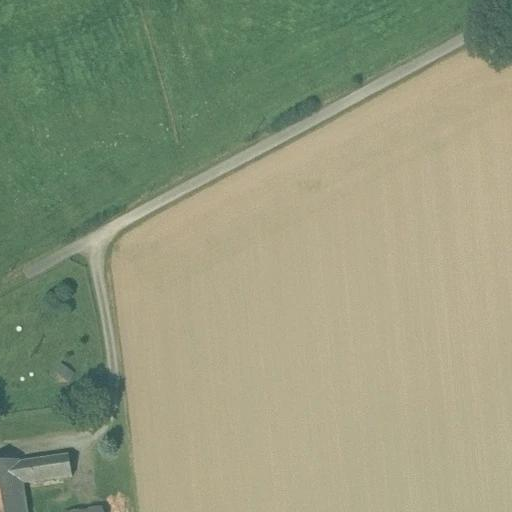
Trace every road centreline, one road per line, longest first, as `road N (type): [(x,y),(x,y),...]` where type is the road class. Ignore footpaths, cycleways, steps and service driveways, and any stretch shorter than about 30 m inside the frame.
road 1 (track): [(0,289),(511,18)]
road 2 (track): [(93,239),(118,389),(105,429),(90,442),(3,453)]
